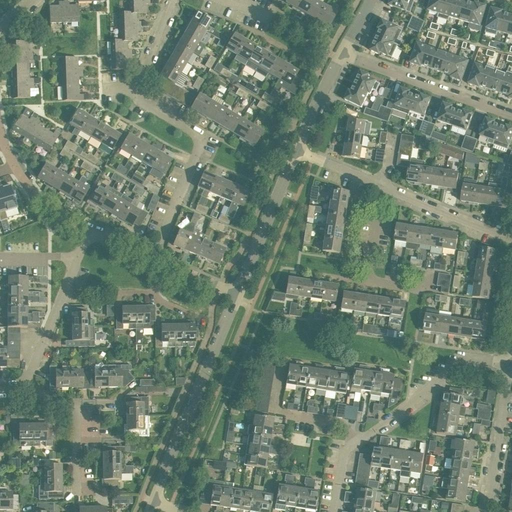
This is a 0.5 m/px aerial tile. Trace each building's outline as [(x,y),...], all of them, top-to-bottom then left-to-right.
[(146,5),(151,5),(151,0),(130,1),(130,15),(137,14),(147,14),(146,5)] [(288,0),(286,4),(297,10),(302,0),(288,0)] [(302,0),(297,10),(308,16),(316,1),(316,0),(302,0)] [(410,13),(414,0),(390,0),(388,6),(406,12),(410,13)] [(430,0),(428,9),(427,11),(438,14),(442,0),(430,0)] [(437,18),(447,21),(448,21),(449,18),(449,17),(453,0),(442,0),(438,14),(437,18)] [(464,2),(456,0),(453,0),(449,17),(449,18),(459,21),(464,2)] [(327,7),(316,1),(308,16),(319,22),(327,7)] [(51,24),(65,23),(65,2),(60,3),(60,6),(50,7),(51,24)] [(69,2),(65,2),(65,23),(79,23),(78,6),(69,6),(69,2)] [(459,21),(469,24),(475,6),(474,5),(464,2),(459,21)] [(469,24),(468,28),(480,32),(482,26),(481,25),(486,7),(475,4),(474,5),(475,6),(469,24)] [(338,13),(327,7),(319,22),(329,28),(338,13)] [(484,33),(495,36),(496,36),(497,32),(496,32),(502,12),(491,9),(484,33)] [(507,35),(511,16),(502,14),(502,12),(496,32),(497,32),(507,35)] [(197,13),(191,24),(206,32),(220,40),(225,44),(228,38),(222,35),(209,27),(212,21),(197,13)] [(137,23),(137,14),(130,15),(120,15),(120,29),(141,28),(141,23),(137,23)] [(421,28),(424,22),(412,17),(409,23),(421,28)] [(377,36),(397,46),(400,47),(403,41),(398,39),(402,31),(398,29),(381,21),(377,30),(379,31),(377,36)] [(421,28),(409,23),(407,28),(419,34),(421,28)] [(191,24),(185,34),(199,43),(206,32),(191,24)] [(141,28),(120,29),(121,42),(128,42),(138,41),(137,33),(142,33),(141,28)] [(185,34),(179,45),(193,53),(199,43),(185,34)] [(237,55),(245,41),(235,34),(226,49),(237,55)] [(377,36),(370,51),(379,55),(380,53),(388,57),(388,56),(391,58),(397,46),(377,36)] [(225,44),(220,40),(217,45),(222,49),(225,44)] [(237,55),(234,60),(244,66),(247,62),(256,47),(245,41),(237,55)] [(12,43),(12,57),(33,56),(32,51),(29,51),(28,42),(12,43)] [(111,56),(132,56),(132,51),(128,51),(128,42),(121,42),(111,42),(111,56)] [(406,56),(411,59),(416,46),(410,44),(406,56)] [(420,68),(427,48),(416,44),(416,46),(411,59),(409,64),(420,68)] [(179,45),(173,55),(187,64),(193,53),(179,45)] [(247,62),(244,66),(255,73),(255,72),(258,68),(266,53),(256,47),(247,62)] [(437,52),(427,48),(420,68),(421,66),(431,70),(437,52)] [(447,55),(437,52),(431,70),(441,73),(447,55)] [(258,68),(255,72),(266,78),(268,74),(277,60),(266,53),(258,68)] [(173,55),(166,66),(181,74),(187,64),(173,55)] [(458,59),(447,55),(441,73),(451,77),(450,78),(451,79),(458,59)] [(12,57),(13,71),(29,70),(29,61),(33,61),(33,56),(12,57)] [(132,60),(132,56),(111,56),(112,70),(129,70),(128,60),(132,60)] [(210,56),(207,62),(213,65),(216,60),(210,56)] [(61,59),(62,73),(83,72),(82,67),(78,68),(78,59),(61,59)] [(458,59),(451,79),(461,82),(468,63),(458,59)] [(268,74),(279,80),(287,66),(277,60),(268,74)] [(479,88),(479,87),(485,69),(475,65),(468,85),(479,88)] [(168,81),(173,84),(174,85),(181,74),(166,66),(160,77),(162,78),(168,81)] [(296,76),(298,72),(287,66),(279,80),(273,89),(278,92),(281,87),(289,92),(294,95),(297,90),(303,80),(296,76)] [(224,77),(227,71),(222,68),(219,74),(224,77)] [(479,87),(489,90),(495,72),(485,69),(479,87)] [(13,71),(13,84),(34,84),(33,79),(30,79),(29,70),(13,71)] [(229,80),(232,74),(227,71),(224,77),(229,80)] [(62,73),(62,87),(79,86),(79,77),(83,77),(83,72),(62,73)] [(360,72),(353,87),(370,95),(372,90),(376,92),(379,84),(376,82),(368,78),(369,76),(360,72)] [(489,90),(499,94),(507,72),(505,76),(495,72),(489,90)] [(508,99),(509,99),(511,90),(511,73),(507,72),(499,94),(509,97),(508,99)] [(198,77),(195,83),(200,86),(204,81),(198,77)] [(214,82),(219,85),(223,80),(217,77),(214,82)] [(156,89),(161,92),(168,81),(162,78),(156,89)] [(224,88),(227,82),(223,80),(219,85),(224,88)] [(161,92),(167,95),(173,84),(168,81),(161,92)] [(245,89),(248,84),(243,81),(240,86),(245,89)] [(30,88),(34,88),(34,84),(13,84),(14,99),(30,98),(30,88)] [(167,95),(172,98),(178,87),(174,85),(173,84),(167,95)] [(253,86),(248,84),(245,89),(250,92),(253,86)] [(79,86),(62,87),(63,101),(84,100),(84,95),(79,95),(79,86)] [(172,98),(177,101),(184,90),(178,87),(172,98)] [(370,95),(353,87),(351,93),(348,92),(344,101),(361,108),(368,94),(370,95)] [(241,98),(244,92),(238,89),(235,95),(241,98)] [(382,121),(387,123),(392,109),(408,115),(414,96),(409,94),(409,92),(400,89),(395,104),(388,102),(386,108),(382,121)] [(177,101),(183,104),(189,94),(184,90),(177,101)] [(266,101),(269,96),(264,93),(261,98),(266,101)] [(189,94),(183,104),(188,107),(194,97),(189,94)] [(191,109),(202,115),(210,101),(200,95),(191,109)] [(271,104),(274,99),(269,96),(266,101),(271,104)] [(414,96),(408,115),(410,112),(423,116),(430,99),(421,96),(420,98),(414,96)] [(202,115),(212,122),(221,107),(210,101),(202,115)] [(256,107),(261,110),(265,104),(259,101),(256,107)] [(437,121),(451,126),(457,111),(451,109),(452,107),(443,104),(437,121)] [(376,119),(382,121),(386,108),(380,106),(378,113),(376,119)] [(212,122),(223,128),(231,114),(221,107),(212,122)] [(363,115),(376,119),(378,113),(365,109),(363,115)] [(78,111),(70,125),(75,129),(72,134),(77,137),(80,131),(80,132),(89,117),(78,111)] [(462,113),(457,111),(451,126),(466,132),(472,115),(463,111),(462,113)] [(223,128),(233,134),(242,120),(231,114),(223,128)] [(26,137),(36,120),(32,117),(30,121),(22,116),(13,130),(26,137)] [(80,132),(91,138),(100,123),(89,117),(80,132)] [(485,119),(479,136),(488,139),(486,143),(492,145),(494,141),(499,126),(494,124),(494,123),(485,119)] [(26,137),(37,144),(46,130),(38,125),(40,122),(36,120),(26,137)] [(242,120),(233,134),(244,140),(252,126),(242,120)] [(350,121),(348,133),(364,136),(366,123),(350,121)] [(418,134),(421,135),(424,136),(429,123),(423,121),(418,134)] [(91,138),(102,144),(110,130),(100,123),(91,138)] [(434,125),(429,123),(424,136),(426,137),(430,138),(434,125)] [(252,126),(244,140),(255,147),(263,133),(252,126)] [(505,128),(499,126),(494,141),(492,145),(507,150),(508,147),(509,147),(511,137),(511,128),(506,126),(505,128)] [(53,134),(46,130),(37,144),(50,151),(60,134),(55,131),(53,134)] [(112,150),(121,136),(110,130),(102,144),(112,150)] [(346,133),(345,135),(347,136),(346,146),(362,148),(364,136),(348,133),(346,133)] [(121,150),(132,157),(140,142),(129,136),(121,150)] [(400,142),(413,144),(414,138),(401,136),(400,142)] [(461,149),(467,151),(471,139),(465,136),(461,149)] [(467,151),(473,153),(477,141),(471,139),(467,151)] [(70,150),(73,144),(67,141),(64,147),(70,150)] [(33,142),(30,146),(37,151),(40,147),(33,142)] [(132,157),(142,163),(151,148),(140,142),(132,157)] [(412,150),(413,144),(400,142),(399,148),(412,150)] [(448,157),(450,148),(438,144),(437,153),(448,157)] [(342,154),(342,157),(344,158),(360,160),(362,148),(346,146),(344,155),(342,154)] [(142,163),(153,169),(161,154),(151,148),(142,163)] [(411,156),(412,150),(399,148),(398,154),(411,156)] [(450,148),(448,157),(462,162),(463,158),(463,153),(460,152),(450,148)] [(65,158),(68,153),(63,150),(59,155),(65,158)] [(91,163),(94,157),(88,154),(87,155),(82,152),(80,156),(85,159),(91,163)] [(163,175),(172,160),(161,154),(153,169),(163,175)] [(411,156),(398,154),(397,160),(410,162),(410,160),(411,156)] [(396,167),(409,169),(410,162),(397,160),(396,167)] [(423,161),(410,160),(410,162),(409,169),(407,182),(415,183),(415,185),(419,185),(422,168),(423,161)] [(80,168),(86,171),(89,165),(83,162),(80,168)] [(48,186),(57,171),(46,165),(38,179),(45,183),(44,184),(48,186)] [(116,170),(122,174),(125,168),(119,165),(116,170)] [(431,186),(434,170),(422,168),(419,185),(423,186),(424,185),(431,186)] [(443,189),(446,172),(434,170),(431,186),(439,187),(439,188),(443,189)] [(53,188),(59,192),(68,177),(57,171),(48,186),(52,189),(53,188)] [(455,193),(458,174),(446,172),(443,189),(448,190),(447,192),(455,193)] [(117,182),(120,177),(114,173),(111,179),(117,182)] [(205,173),(198,188),(204,190),(201,196),(206,199),(209,193),(210,193),(216,178),(205,173)] [(69,199),(78,184),(68,177),(59,192),(66,195),(65,196),(69,199)] [(82,177),(78,184),(69,199),(73,201),(72,202),(73,203),(73,202),(78,205),(79,204),(80,204),(85,196),(87,197),(90,191),(89,190),(83,186),(87,180),(82,177)] [(137,183),(142,186),(146,181),(140,177),(137,183)] [(210,193),(221,198),(227,182),(216,178),(210,193)] [(477,181),(464,179),(461,202),(469,203),(469,204),(473,205),(476,188),(477,181)] [(231,202),(232,202),(239,187),(227,182),(221,198),(231,202)] [(488,190),(485,206),(493,207),(493,208),(497,209),(500,192),(501,186),(489,184),(488,190)] [(10,185),(0,188),(0,222),(6,220),(7,220),(7,219),(5,212),(16,208),(17,208),(15,201),(17,201),(14,191),(12,192),(10,185)] [(500,192),(497,209),(502,209),(502,208),(510,209),(511,194),(511,193),(506,193),(507,186),(501,185),(501,186),(500,192)] [(91,194),(86,203),(95,209),(97,206),(101,209),(110,194),(113,190),(106,186),(104,191),(99,188),(94,196),(91,194)] [(132,191),(138,195),(141,189),(135,186),(132,191)] [(236,207),(237,204),(244,207),(250,192),(239,187),(232,202),(231,202),(225,216),(233,219),(237,208),(236,207)] [(318,188),(311,187),(310,200),(316,201),(318,188)] [(485,206),(488,190),(476,188),(473,205),(478,205),(478,204),(485,206)] [(332,190),(330,203),(346,205),(348,193),(332,190)] [(110,194),(101,209),(112,215),(120,200),(110,194)] [(122,221),(131,206),(130,206),(133,201),(122,195),(120,200),(112,215),(122,221)] [(134,199),(132,201),(133,201),(130,206),(131,206),(122,221),(133,227),(134,225),(139,228),(148,214),(141,210),(140,212),(135,209),(139,202),(134,199)] [(330,203),(328,215),(344,217),(346,205),(330,203)] [(201,213),(204,207),(198,204),(195,211),(201,213)] [(195,226),(196,227),(200,216),(194,213),(190,224),(180,231),(176,235),(178,238),(174,247),(186,251),(192,236),(191,236),(195,226)] [(217,220),(224,223),(226,217),(220,214),(217,220)] [(328,215),(326,227),(342,229),(344,217),(328,215)] [(9,229),(6,220),(0,222),(3,231),(9,229)] [(220,231),(223,225),(216,223),(214,229),(220,231)] [(402,224),(397,224),(394,242),(406,244),(409,227),(402,226),(402,224)] [(340,241),(342,229),(326,227),(324,239),(340,241)] [(409,227),(406,244),(406,249),(418,251),(418,246),(421,228),(417,227),(417,228),(409,227)] [(421,228),(418,246),(431,248),(433,231),(426,229),(426,228),(421,228)] [(192,236),(186,251),(197,256),(203,241),(197,238),(200,231),(194,229),(191,236),(192,236)] [(433,231),(431,248),(443,249),(446,231),(441,231),(441,232),(433,231)] [(446,231),(443,249),(455,251),(458,234),(450,233),(450,232),(446,231)] [(340,241),(324,239),(322,251),(338,253),(340,241)] [(197,256),(208,261),(214,245),(203,241),(197,256)] [(219,265),(226,250),(214,245),(208,261),(219,265)] [(478,262),(494,265),(496,252),(475,249),(474,260),(478,260),(478,262)] [(492,277),(494,265),(478,262),(476,274),(492,277)] [(439,274),(438,280),(450,282),(451,276),(439,274)] [(490,288),(492,277),(476,274),(474,286),(490,288)] [(8,277),(8,288),(28,288),(28,281),(33,281),(33,283),(39,283),(39,277),(8,277)] [(288,278),(285,298),(297,300),(298,297),(300,280),(288,278)] [(312,282),(300,280),(298,297),(310,299),(312,282)] [(450,282),(438,280),(437,286),(441,287),(449,288),(450,282)] [(324,284),(312,282),(310,299),(322,301),(324,284)] [(334,303),(337,286),(324,284),(322,301),(334,303)] [(490,288),(474,286),(472,298),(488,301),(490,288)] [(8,288),(8,298),(39,298),(39,293),(33,293),(33,294),(28,294),(28,288),(8,288)] [(340,310),(352,312),(355,295),(343,293),(340,310)] [(367,297),(355,295),(352,312),(364,314),(367,297)] [(364,314),(376,316),(379,299),(367,297),(364,314)] [(8,298),(8,308),(28,308),(28,301),(33,301),(33,303),(39,303),(39,298),(8,298)] [(376,316),(388,317),(391,301),(379,299),(376,316)] [(389,318),(388,323),(400,325),(401,319),(403,303),(392,301),(391,301),(388,317),(389,318)] [(484,341),(487,324),(482,324),(484,311),(485,311),(486,303),(478,302),(474,322),(475,322),(472,339),(484,341)] [(148,307),(135,307),(135,330),(136,330),(136,346),(142,346),(142,340),(143,340),(143,330),(153,330),(153,322),(155,322),(155,306),(148,306),(148,307)] [(135,330),(135,307),(122,308),(122,314),(115,314),(116,330),(122,330),(122,325),(128,325),(128,330),(135,330)] [(8,308),(8,318),(39,318),(39,317),(39,313),(32,313),(32,314),(27,314),(28,308),(8,308)] [(72,316),(72,328),(94,328),(94,321),(89,321),(89,315),(87,315),(86,308),(70,309),(70,316),(72,316)] [(426,315),(423,332),(436,333),(438,317),(439,312),(427,310),(426,315)] [(450,319),(438,317),(436,333),(448,335),(450,319)] [(8,318),(8,334),(21,334),(21,328),(27,328),(27,321),(32,321),(32,323),(39,323),(39,318),(8,318)] [(463,321),(450,319),(448,335),(460,337),(463,321)] [(460,337),(472,339),(475,322),(474,322),(463,321),(460,337)] [(168,344),(168,348),(174,348),(175,348),(174,326),(161,326),(161,332),(155,332),(155,348),(162,348),(162,344),(168,344)] [(194,348),(194,340),(197,340),(197,331),(194,331),(194,326),(174,326),(175,348),(182,348),(182,343),(188,343),(188,348),(194,348)] [(94,341),(95,341),(94,334),(94,328),(72,328),(72,342),(78,341),(78,347),(94,347),(94,341)] [(296,387),(300,362),(296,362),(295,367),(289,366),(286,385),(296,387)] [(303,363),(300,362),(296,387),(305,388),(308,369),(302,368),(303,363)] [(305,388),(315,390),(319,365),(315,365),(315,370),(308,369),(305,388)] [(315,390),(325,391),(328,372),(322,371),(323,366),(319,365),(315,390)] [(108,388),(108,366),(101,366),(101,371),(94,371),(94,374),(88,374),(89,390),(95,390),(95,389),(108,388)] [(131,366),(127,366),(120,366),(120,370),(115,370),(115,366),(108,366),(108,388),(121,388),(121,387),(126,387),(134,380),(127,372),(127,370),(131,370),(131,366)] [(360,394),(360,391),(364,367),(361,366),(360,371),(353,370),(350,393),(355,393),(360,394)] [(56,367),(50,367),(50,383),(56,383),(56,389),(69,389),(69,367),(62,367),(62,371),(56,371),(56,367)] [(89,390),(88,374),(82,374),(82,371),(76,371),(76,367),(69,367),(69,389),(82,389),(82,390),(89,390)] [(360,391),(370,393),(373,373),(368,373),(369,368),(368,367),(364,367),(360,391)] [(325,391),(324,398),(334,400),(335,393),(339,368),(336,368),(335,373),(328,372),(325,391)] [(345,395),(348,375),(342,374),(343,369),(339,368),(335,393),(345,395)] [(262,369),(261,376),(273,377),(274,371),(262,369)] [(380,394),(384,370),(381,369),(380,374),(373,373),(370,393),(370,395),(380,397),(380,394)] [(384,370),(380,394),(390,396),(389,399),(388,408),(396,404),(397,400),(398,400),(401,381),(393,380),(394,376),(392,376),(389,375),(389,370),(387,370),(384,370)] [(176,387),(183,387),(187,379),(175,379),(176,387)] [(271,390),(272,383),(260,381),(259,388),(271,390)] [(437,400),(436,404),(466,409),(466,408),(461,407),(462,398),(463,391),(450,389),(449,396),(443,395),(442,400),(437,399),(437,400)] [(269,402),(270,396),(258,394),(257,400),(269,402)] [(127,418),(148,418),(148,398),(141,398),(125,399),(125,406),(126,406),(127,418)] [(466,409),(436,404),(436,407),(441,408),(440,414),(459,418),(459,417),(464,418),(466,409)] [(338,405),(336,418),(344,420),(346,406),(338,405)] [(268,408),(256,406),(255,413),(267,414),(268,408)] [(433,420),(433,423),(463,428),(458,427),(459,418),(440,414),(439,421),(433,420)] [(254,416),(252,427),(283,431),(284,426),(278,426),(277,427),(273,426),(274,420),(254,416)] [(126,438),(149,437),(148,418),(127,418),(127,430),(126,430),(126,438)] [(463,428),(433,423),(432,427),(437,428),(436,434),(456,438),(457,431),(462,432),(463,428)] [(46,426),(33,426),(33,448),(40,448),(40,443),(45,443),(45,447),(52,447),(52,424),(46,424),(46,426)] [(33,448),(33,426),(20,426),(20,432),(13,432),(13,448),(33,448)] [(282,437),(283,431),(252,427),(248,426),(247,436),(248,436),(271,440),(272,434),(276,435),(276,436),(282,437)] [(270,446),(271,440),(248,436),(247,446),(280,451),(281,446),(275,445),(274,447),(270,446)] [(372,463),(371,467),(381,469),(386,438),(381,437),(380,444),(379,449),(374,448),(373,457),(372,463)] [(391,471),(394,451),(388,450),(388,446),(390,446),(391,439),(386,438),(381,469),(391,471)] [(394,451),(391,471),(401,472),(406,441),(401,441),(399,448),(399,452),(394,451)] [(406,441),(401,472),(400,477),(410,479),(411,474),(414,454),(407,453),(408,448),(410,448),(411,442),(406,441)] [(456,441),(454,451),(478,455),(479,452),(474,451),(475,444),(456,441)] [(420,455),(414,454),(411,474),(421,475),(426,445),(420,444),(420,449),(421,450),(420,455)] [(247,446),(245,456),(267,460),(268,455),(279,456),(280,451),(247,446)] [(436,448),(429,447),(428,451),(434,452),(433,455),(440,456),(441,448),(436,448)] [(103,467),(125,467),(124,448),(108,448),(108,454),(103,454),(103,467)] [(454,451),(453,461),(472,464),(473,458),(478,459),(478,455),(454,451)] [(360,455),(359,461),(372,463),(373,457),(360,455)] [(267,460),(245,456),(244,465),(246,466),(277,471),(278,466),(271,465),(271,466),(266,466),(267,460)] [(39,473),(39,480),(62,480),(61,467),(55,467),(55,461),(39,461),(39,468),(44,468),(44,473),(39,473)] [(371,470),(371,467),(372,463),(359,461),(358,468),(371,470)] [(453,461),(451,471),(475,475),(476,471),(471,470),(472,464),(453,461)] [(103,469),(101,469),(101,475),(103,475),(103,480),(101,480),(101,487),(117,487),(117,480),(120,480),(120,475),(132,475),(132,467),(125,467),(103,467),(103,469)] [(451,471),(450,481),(469,484),(470,478),(474,479),(475,475),(451,471)] [(369,482),(370,476),(357,474),(356,480),(369,482)] [(285,511),(286,507),(291,477),(286,476),(285,482),(286,482),(285,487),(278,486),(275,505),(275,510),(285,511)] [(296,478),(291,477),(286,507),(296,509),(299,489),(293,488),(293,483),(295,484),(296,478)] [(305,490),(299,489),(296,509),(306,510),(311,480),(306,479),(305,485),(306,486),(305,490)] [(62,480),(39,480),(40,487),(38,487),(38,500),(47,500),(63,500),(63,493),(62,493),(62,480)] [(311,480),(306,510),(316,511),(319,493),(314,492),(314,487),(315,481),(311,480)] [(369,482),(356,480),(355,486),(368,488),(369,482)] [(203,496),(211,497),(210,506),(217,507),(216,511),(214,511),(219,511),(223,488),(224,484),(205,481),(203,496)] [(469,484),(450,481),(448,491),(472,494),(473,491),(468,490),(469,484)] [(223,488),(219,511),(222,511),(223,509),(230,510),(233,490),(233,485),(224,484),(223,488)] [(11,511),(18,511),(18,496),(12,496),(12,494),(6,494),(6,489),(0,488),(0,510),(11,511)] [(239,511),(243,491),(233,490),(230,510),(237,511),(236,511),(239,511)] [(346,493),(345,499),(375,503),(377,493),(357,490),(356,497),(352,496),(352,494),(346,493)] [(243,511),(244,511),(249,511),(252,493),(243,491),(239,511),(243,511)] [(472,494),(448,491),(446,500),(465,503),(466,497),(472,498),(472,494)] [(252,493),(249,511),(259,511),(262,494),(252,493)] [(262,494),(259,511),(270,511),(272,496),(262,494)] [(389,505),(398,507),(400,495),(395,495),(395,499),(394,498),(393,502),(394,502),(394,505),(389,504),(389,505)] [(132,496),(112,497),(112,505),(132,504),(132,496)] [(345,499),(344,504),(355,505),(354,510),(365,511),(373,511),(375,503),(345,499)]
